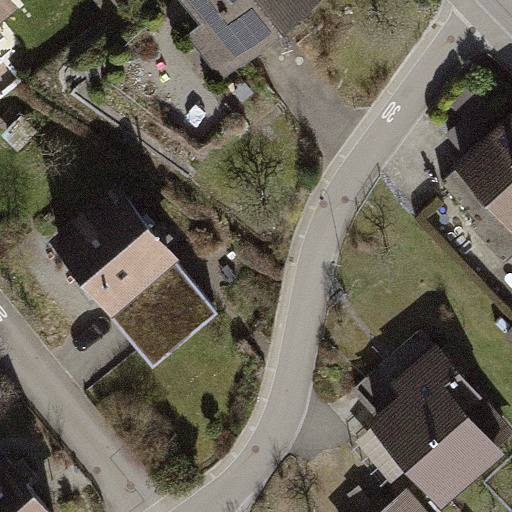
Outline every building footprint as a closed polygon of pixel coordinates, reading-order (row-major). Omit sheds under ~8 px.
[(0,0),(0,13),(10,6),(5,0),(0,0)] [(179,33),(214,76),(306,0),(169,0),(190,24),(179,33)] [(511,232),(511,115),(454,168),(511,232)] [(145,359),(210,311),(110,180),(45,228),(145,359)] [(465,378),(431,337),(383,376),(392,386),(364,409),(438,499),(500,448),(451,389),(465,378)] [(59,511),(8,452),(0,459),(0,511),(59,511)] [(426,511),(407,487),(375,511),(426,511)]
